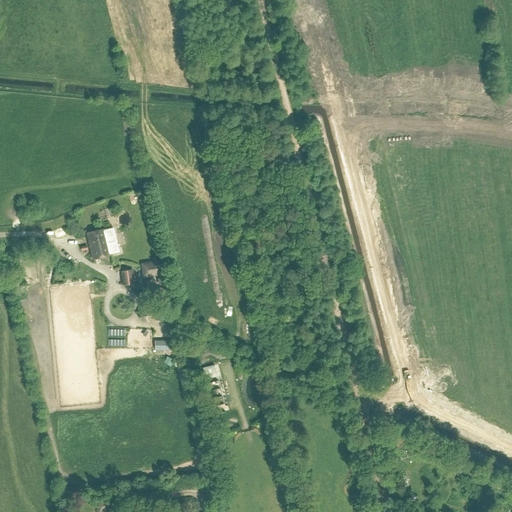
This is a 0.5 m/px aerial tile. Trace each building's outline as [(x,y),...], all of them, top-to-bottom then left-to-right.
[(86,233),(93,259),(111,255),(105,229),(86,233)] [(142,264),(144,277),(150,276),(149,275),(156,274),(156,275),(162,274),(160,261),(142,264)] [(122,286),(135,284),(133,269),(120,271),(122,286)] [(167,276),(157,279),(159,286),(169,283),(167,276)] [(160,288),(155,297),(167,303),(172,294),(160,288)] [(147,321),(151,313),(144,310),(140,318),(147,321)] [(181,325),(170,325),(171,338),(182,338),(181,325)] [(179,350),(179,347),(179,341),(154,341),(154,350),(179,350)] [(393,445),(393,447),(393,449),(393,451),(394,453),(395,455),(397,456),(398,457),(400,458),(402,459),(404,459),(406,459),(408,458),(410,457),(412,456),(413,455),(414,453),(415,451),(415,449),(416,447),(415,445),(415,444),(414,442),(413,440),(412,439),(410,438),(409,437),(407,436),(405,436),(403,436),(401,436),(400,437),(398,438),(396,439),(395,440),(394,442),(393,444),(393,445)] [(455,471),(461,474),(467,464),(461,461),(455,471)] [(472,467),(468,474),(476,478),(479,470),(472,467)]
